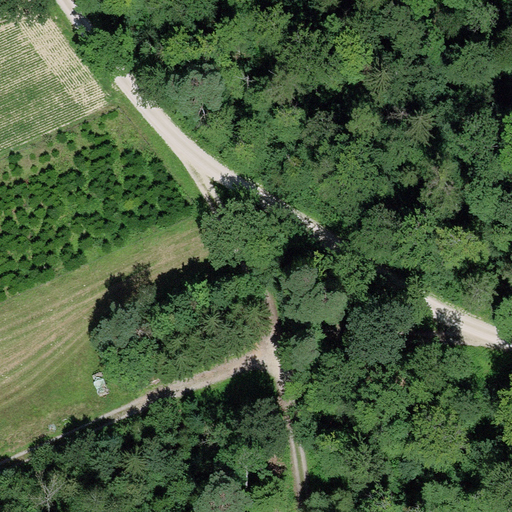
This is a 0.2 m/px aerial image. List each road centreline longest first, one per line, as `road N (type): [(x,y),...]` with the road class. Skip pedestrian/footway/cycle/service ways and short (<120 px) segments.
road 1 (track): [(61,0),(97,56),(200,157),(406,291),(472,328),(511,337)]
road 2 (track): [(472,328),(276,352),(0,467)]
road 3 (track): [(304,511),(269,299),(201,178),(200,157)]
